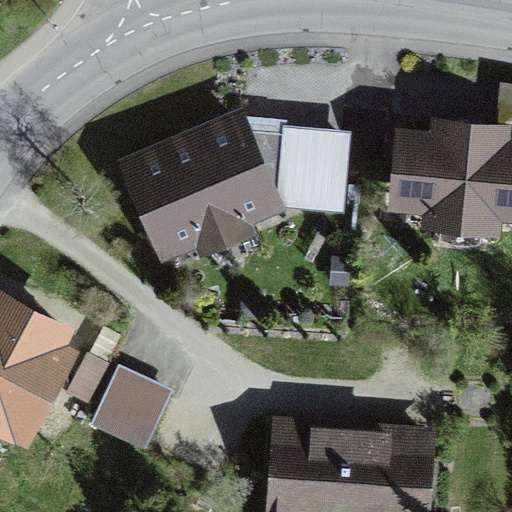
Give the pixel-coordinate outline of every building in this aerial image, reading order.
[(271,196),(239,122),(133,167),(147,201),(141,212),(150,232),(162,235),(164,241),(201,226),(207,239),(240,225),(234,212),(271,196)] [(436,215),(488,220),(490,203),(511,204),(511,149),(495,148),(497,131),(444,126),(442,143),(406,139),(401,194),(437,198),(436,215)] [(341,136),(286,130),(280,196),(336,201),(341,136)] [(0,412),(20,423),(59,349),(49,344),(58,325),(0,294),(0,412)] [(93,389),(112,346),(87,335),(69,378),(93,389)] [(115,368),(91,420),(145,445),(169,393),(115,368)] [(281,424),(274,511),(420,511),(426,434),(281,424)]
